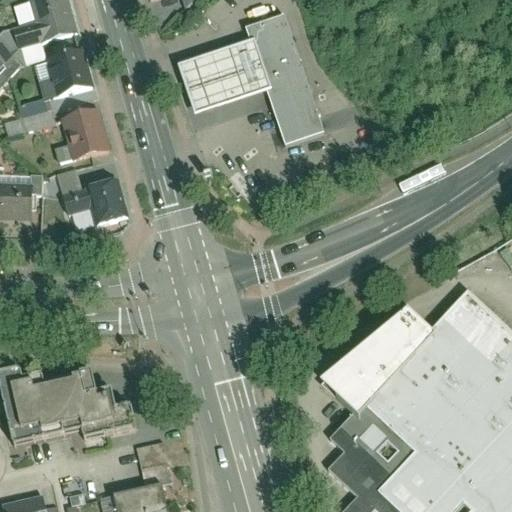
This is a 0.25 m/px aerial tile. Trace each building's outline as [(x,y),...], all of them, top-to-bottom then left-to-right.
[(17,30),(22,49),(73,36),(63,0),(36,0),(33,1),(39,24),(17,30)] [(249,45),(180,69),(197,117),(263,93),(281,143),(321,129),(283,20),(245,33),(249,45)] [(0,76),(13,62),(0,50),(0,76)] [(59,99),(87,91),(78,55),(49,62),(59,99)] [(0,94),(22,70),(13,62),(0,76),(0,94)] [(66,123),(79,165),(108,156),(95,114),(66,123)] [(128,220),(116,182),(62,198),(67,216),(88,209),(94,230),(128,220)] [(0,217),(35,218),(35,192),(0,192),(0,217)] [(511,511),(511,333),(471,295),(447,320),(434,309),(398,347),(405,354),(371,391),(361,382),(319,428),(333,441),(350,457),(334,474),(363,502),(353,511),(511,511)] [(19,372),(0,377),(0,395),(17,454),(80,436),(84,448),(135,433),(123,392),(104,397),(97,372),(45,387),(42,377),(22,382),(19,372)] [(168,511),(162,489),(115,501),(117,511),(168,511)] [(46,511),(44,501),(2,511),(1,511),(46,511)]
